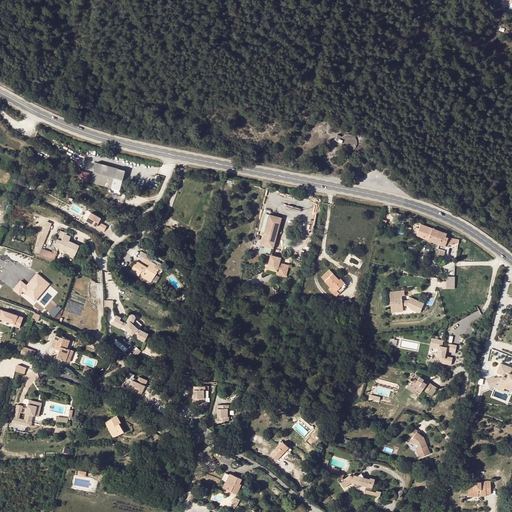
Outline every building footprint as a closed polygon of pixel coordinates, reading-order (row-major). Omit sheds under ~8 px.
[(343,136),(337,134),(335,140),(340,142),(340,144),(341,147),(343,149),(344,150),(347,150),(350,151),(351,150),(352,150),(354,148),(356,146),(356,145),(357,144),(357,142),(357,140),(356,139),(355,137),(354,136),(352,134),(351,134),(348,134),(347,134),(344,135),(343,136)] [(121,191),(126,171),(96,163),(91,183),(121,191)] [(102,217),(88,209),(83,218),(104,230),(108,225),(100,220),(102,217)] [(264,231),(276,234),(280,216),(268,213),(264,231)] [(51,222),(45,220),(34,253),(51,259),(52,257),(54,258),(58,249),(61,240),(57,239),(52,251),(43,248),(51,222)] [(445,236),(446,233),(420,223),(416,221),(415,224),(419,225),(415,235),(448,247),(449,241),(450,238),(445,236)] [(276,234),(264,231),(261,243),(273,246),(276,234)] [(64,233),(61,240),(58,249),(70,254),(69,256),(73,258),(79,245),(69,240),(70,237),(71,236),(64,233)] [(140,273),(143,275),(152,280),(157,272),(160,274),(165,266),(145,253),(141,260),(148,264),(147,267),(136,260),(130,271),(138,276),(140,273)] [(280,257),(271,254),(267,268),(277,270),(277,273),(286,275),(289,264),(279,262),(280,257)] [(117,260),(112,257),(109,263),(114,266),(117,260)] [(34,299),(48,281),(34,271),(25,283),(19,278),(12,287),(19,293),(21,290),(34,299)] [(324,282),(332,274),(329,271),(321,279),(324,282)] [(340,280),(339,281),(332,274),(324,282),(331,289),(332,287),(339,294),(346,285),(340,280)] [(446,276),(446,288),(454,288),(454,277),(446,276)] [(329,290),(336,297),(339,294),(332,287),(331,289),(329,290)] [(421,309),(423,303),(410,296),(409,300),(402,300),(402,294),(404,294),(404,290),(395,290),(390,290),(390,300),(390,306),(396,306),(396,310),(402,310),(402,304),(406,304),(410,306),(409,308),(415,311),(417,307),(421,309)] [(57,306),(54,303),(48,311),(55,315),(61,306),(58,304),(57,306)] [(0,308),(0,319),(14,324),(15,320),(21,322),(23,316),(0,308)] [(32,318),(38,321),(40,315),(34,312),(32,318)] [(126,324),(123,322),(122,324),(118,322),(119,320),(120,318),(116,316),(112,324),(116,326),(117,325),(120,326),(120,327),(123,328),(123,327),(132,335),(134,333),(136,334),(135,337),(143,342),(147,334),(138,329),(132,323),(135,318),(135,317),(134,315),(132,314),(131,314),(130,315),(126,321),(127,322),(126,324)] [(59,349),(57,353),(56,357),(63,359),(67,348),(69,340),(54,335),(50,347),(54,348),(59,349)] [(443,341),(431,338),(429,347),(438,349),(436,357),(440,358),(439,363),(450,365),(452,358),(446,357),(447,352),(455,353),(456,346),(447,344),(446,347),(442,347),(443,341)] [(38,351),(24,346),(21,355),(34,360),(38,351)] [(67,348),(63,359),(69,361),(73,350),(67,348)] [(28,366),(20,363),(17,369),(26,372),(28,366)] [(497,389),(503,392),(505,388),(511,391),(511,388),(511,373),(511,369),(511,367),(501,363),(497,372),(503,375),(502,378),(498,377),(495,378),(494,376),(487,379),(490,387),(498,384),(497,383),(500,384),(497,389)] [(83,368),(82,373),(92,376),(93,372),(83,368)] [(133,374),(128,372),(126,377),(131,379),(127,389),(141,394),(146,379),(138,376),(137,379),(136,381),(131,379),(132,377),(133,374)] [(424,390),(429,383),(417,374),(414,377),(411,375),(405,382),(412,388),(413,386),(417,389),(419,386),(424,390)] [(412,388),(405,382),(404,384),(415,393),(417,389),(413,386),(412,388)] [(193,397),(197,397),(197,401),(205,401),(205,386),(193,385),(193,397)] [(42,402),(28,398),(27,402),(35,404),(32,414),(38,415),(42,402)] [(182,402),(173,399),(170,409),(172,409),(174,402),(181,404),(182,402)] [(13,414),(15,415),(14,418),(31,420),(32,414),(35,404),(27,402),(23,416),(18,415),(19,411),(20,412),(22,405),(16,403),(13,414)] [(181,404),(174,402),(172,409),(179,411),(181,404)] [(228,405),(217,405),(217,417),(219,417),(219,421),(216,421),(216,424),(225,424),(225,421),(229,421),(228,405)] [(117,416),(105,422),(109,428),(108,428),(112,437),(123,431),(119,423),(120,423),(117,416)] [(413,427),(408,433),(411,436),(409,439),(414,442),(415,442),(417,447),(414,448),(418,458),(428,454),(422,437),(415,432),(416,431),(413,427)] [(154,433),(149,440),(155,444),(160,437),(154,433)] [(274,449),(281,455),(285,452),(288,448),(282,441),(274,449)] [(222,461),(231,464),(233,457),(223,454),(222,461)] [(234,493),(237,488),(241,478),(229,473),(229,475),(225,473),(222,479),(225,480),(222,487),(234,493)] [(365,481),(361,477),(358,480),(354,478),(353,480),(350,479),(344,483),(344,484),(341,486),(344,490),(353,485),(355,489),(358,487),(371,491),(373,483),(365,481)] [(478,497),(482,496),(482,494),(489,493),(488,490),(494,490),(492,479),(475,482),(476,488),(478,497)] [(239,499),(235,496),(231,504),(235,506),(239,499)]
